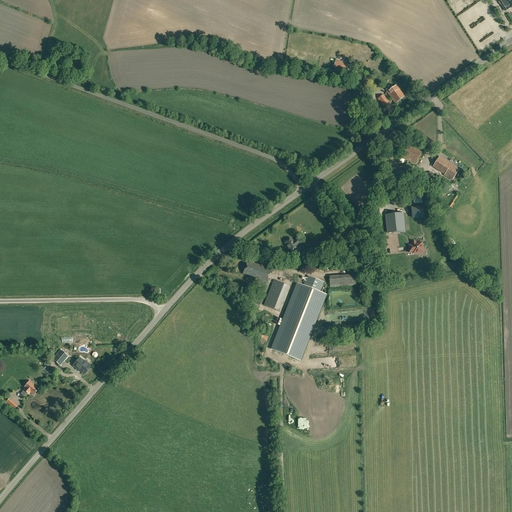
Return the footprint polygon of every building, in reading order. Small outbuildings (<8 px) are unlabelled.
[(511,0),(498,0),(505,11),(511,6),(511,0)] [(336,60),(334,66),(334,68),(345,72),(348,65),(336,60)] [(395,103),(404,97),(396,85),(387,92),(395,103)] [(392,107),(389,102),(383,95),(377,99),(386,110),(392,107)] [(422,152),(418,150),(407,145),(402,156),(416,163),(422,152)] [(452,180),(459,170),(440,157),(433,167),(440,172),(439,174),(443,177),(444,175),(452,180)] [(409,181),(407,170),(390,173),(392,183),(409,181)] [(415,183),(432,180),(431,173),(414,175),(415,183)] [(455,189),(452,184),(439,191),(442,196),(455,189)] [(404,231),(402,213),(386,215),(387,233),(404,231)] [(291,238),(285,243),(286,244),(285,245),(286,246),(287,246),(291,251),(297,247),(297,246),(301,243),(297,238),(293,241),(291,238)] [(423,252),(421,242),(412,243),(412,245),(408,245),(409,253),(413,252),(413,253),(423,252)] [(243,274),(267,283),(271,270),(248,261),(243,274)] [(355,285),(354,274),(329,276),(330,287),(355,285)] [(307,278),(305,277),(304,280),(306,281),(304,286),(297,283),(285,314),(271,349),(300,360),(326,295),(319,292),(323,282),(308,276),(307,278)] [(289,286),(273,280),(264,305),(279,312),(289,286)] [(348,289),(332,293),(333,300),(337,299),(338,303),(342,302),(342,299),(338,300),(337,296),(345,295),(344,294),(349,292),(348,289)] [(61,366),(69,357),(60,350),(52,359),(61,366)] [(85,373),(86,374),(90,370),(89,369),(91,366),(85,360),(84,361),(79,358),(73,366),(79,371),(80,370),(85,374),(85,373)] [(54,373),(47,366),(43,370),(51,376),(54,373)] [(33,385),(30,382),(25,388),(26,389),(24,390),(24,391),(21,394),(24,397),(27,393),(29,395),(31,393),(34,396),(39,390),(33,385)] [(17,405),(9,398),(6,401),(15,409),(17,405)]
